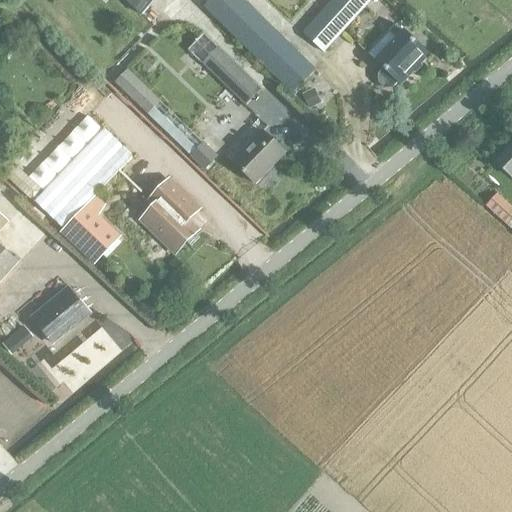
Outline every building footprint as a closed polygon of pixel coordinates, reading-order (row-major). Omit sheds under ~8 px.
[(124,0),(142,16),(157,0),(124,0)] [(293,94),(316,70),(245,0),(212,0),(205,8),(293,94)] [(372,0),(334,0),(303,35),(324,54),(372,0)] [(377,62),(385,70),(380,76),(380,83),(386,89),(394,88),(400,83),(403,85),(430,55),(396,25),(389,34),(396,41),(377,62)] [(204,34),(189,49),(245,107),(262,90),(204,34)] [(117,79),(184,150),(197,137),(130,66),(117,79)] [(317,92),(307,83),(298,94),(307,103),(317,92)] [(256,186),(288,153),(263,130),(231,162),(256,186)] [(64,230),(133,158),(105,131),(36,203),(64,230)] [(511,177),(511,146),(496,164),(511,177)] [(200,210),(170,182),(151,202),(157,208),(142,222),(176,254),(198,231),(186,219),(196,209),(199,211),(200,210)] [(96,198),(63,233),(95,264),(120,238),(96,215),(105,207),(96,199),(96,198)] [(0,232),(10,222),(0,213),(0,283),(20,262),(0,243),(0,232)] [(53,344),(89,314),(68,289),(32,319),(53,344)] [(14,352),(34,334),(24,323),(4,342),(14,352)]
